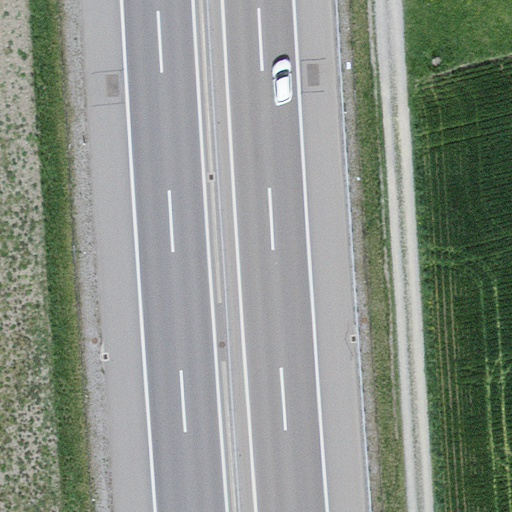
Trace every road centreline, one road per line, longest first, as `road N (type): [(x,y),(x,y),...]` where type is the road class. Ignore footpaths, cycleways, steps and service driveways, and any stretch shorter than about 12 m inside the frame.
road 1 (motorway): [(157,0),(191,511)]
road 2 (track): [(421,511),(387,0)]
road 3 (motorway): [(291,511),(258,0)]
